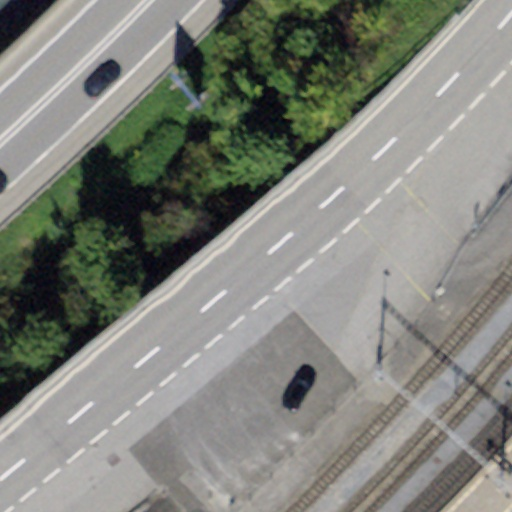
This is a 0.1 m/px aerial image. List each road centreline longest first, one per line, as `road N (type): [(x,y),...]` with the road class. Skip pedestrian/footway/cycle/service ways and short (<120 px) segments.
road 1 (primary): [(511,13),(386,149),(0,480)]
road 2 (trunk): [(153,0),(0,150)]
